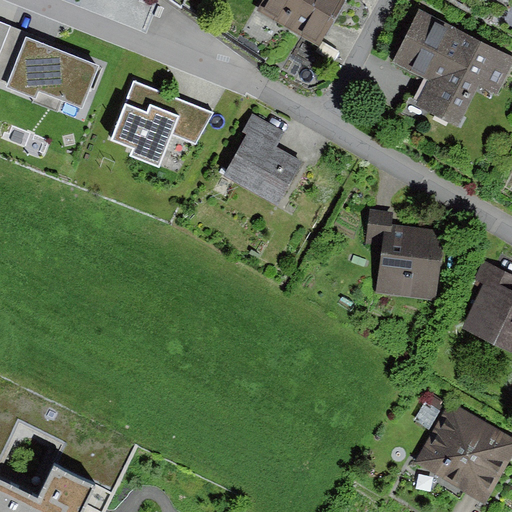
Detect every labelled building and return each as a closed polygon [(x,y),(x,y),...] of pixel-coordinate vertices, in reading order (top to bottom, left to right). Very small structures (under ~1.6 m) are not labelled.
[(264,0),(258,12),(320,46),(345,0),(264,0)] [(511,64),(511,57),(419,10),(392,64),(427,82),(415,105),(458,127),(479,86),(496,95),(511,64)] [(0,50),(9,27),(0,23),(0,50)] [(26,37),(54,48),(55,45),(9,27),(0,50),(0,82),(7,86),(26,37)] [(54,48),(26,37),(7,86),(6,87),(36,99),(39,92),(83,109),(100,67),(54,48)] [(162,93),(135,81),(110,141),(132,150),(129,157),(160,169),(174,136),(197,145),(214,114),(174,98),(173,98),(171,99),(169,99),(167,99),(165,97),(164,96),(163,94),(162,93)] [(285,133),(253,115),(244,133),(247,135),(223,177),(278,208),(303,163),(276,148),(285,133)] [(383,247),(386,224),(387,213),(370,210),(366,245),(383,247)] [(445,232),(386,224),(383,247),(376,293),(436,301),(445,232)] [(511,274),(484,262),(475,280),(485,285),(464,330),(511,351),(511,274)] [(102,511),(136,440),(0,375),(0,511),(102,511)] [(441,402),(431,395),(416,419),(429,428),(443,406),(440,404),(441,402)] [(511,456),(511,437),(451,402),(415,465),(484,505),(511,456)]
